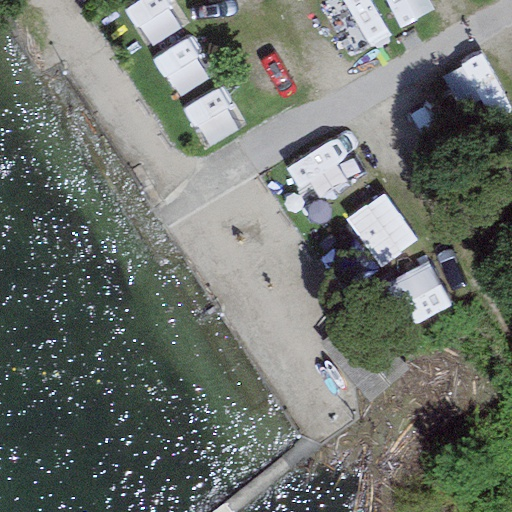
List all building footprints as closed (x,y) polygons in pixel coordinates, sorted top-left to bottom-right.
[(153,33),(189,9),(183,0),(137,0),(133,3),(153,33)] [(322,0),(351,40),(391,13),(381,0),(322,0)] [(163,53),(190,92),(225,68),(198,29),(163,53)] [(282,29),(253,42),(269,77),(298,63),(282,29)] [(212,139),(250,127),(236,82),(198,94),(212,139)] [(381,388),(412,362),(369,311),(338,337),(381,388)]
